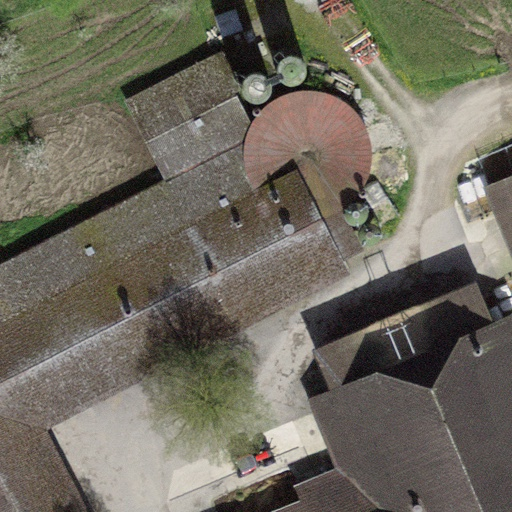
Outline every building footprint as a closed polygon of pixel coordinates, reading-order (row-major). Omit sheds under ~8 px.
[(288,72),(293,72),(297,70),(301,67),(303,62),(304,58),(303,53),(301,48),(298,45),(293,43),(288,42),(283,43),(279,46),(275,50),(274,55),(274,60),(275,65),(279,69),(283,71),(288,72)] [(253,88),(258,88),(263,86),(266,82),(269,78),(270,73),(269,68),(267,64),(263,60),(259,58),(254,58),(248,59),(244,61),(241,65),(239,70),(239,75),(241,80),(244,84),(248,87),(253,88)] [(70,511),(29,429),(333,276),(328,269),(382,243),(360,199),(347,205),(338,186),(364,173),(363,156),(356,134),(332,107),(298,98),(257,109),(240,132),(207,67),(125,109),(167,192),(0,276),(0,511),(70,511)] [(511,188),(488,198),(511,257),(511,188)] [(511,511),(511,349),(504,330),(325,403),(361,489),(369,511),(511,511)] [(369,511),(361,489),(355,492),(305,511),(369,511)]
